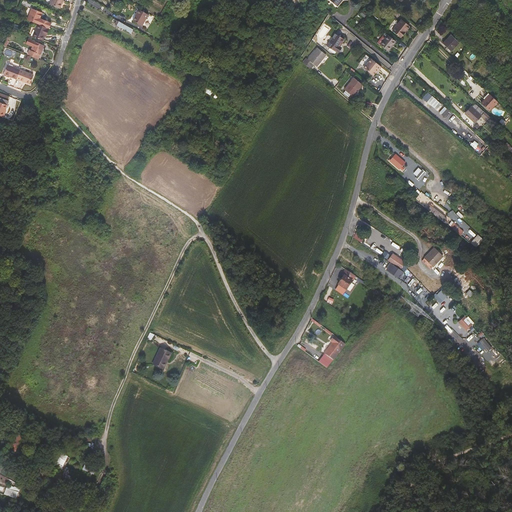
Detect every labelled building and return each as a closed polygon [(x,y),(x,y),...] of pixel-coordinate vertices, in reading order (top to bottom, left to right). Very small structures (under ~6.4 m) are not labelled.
[(60,8),(62,4),(52,0),(50,4),(60,8)] [(42,13),(32,9),(27,20),(38,24),(49,29),(50,27),(51,24),(40,19),(42,13)] [(148,15),(139,9),(135,15),(136,16),(133,21),(142,26),(148,15)] [(410,27),(401,20),(392,30),(401,37),(410,27)] [(131,32),(133,28),(118,21),(116,25),(131,32)] [(49,29),(38,24),(32,37),(43,41),(47,33),(48,33),(49,29)] [(337,53),(341,47),(340,46),(344,39),(335,33),(327,46),(337,53)] [(459,42),(451,34),(443,43),(451,51),(459,42)] [(388,35),(385,38),(380,44),(388,51),(396,41),(388,35)] [(28,55),(38,59),(44,45),(35,41),(30,39),(28,44),(33,46),(31,50),(30,50),(28,55)] [(312,63),(314,65),(316,67),(326,55),(318,48),(308,60),(306,58),(303,62),(309,67),(312,63)] [(366,66),(371,59),(368,56),(363,63),(366,66)] [(382,67),(371,59),(366,66),(364,68),(373,76),(376,73),(377,73),(382,67)] [(8,76),(17,79),(20,70),(7,65),(4,75),(7,76),(8,76)] [(20,70),(17,79),(30,84),(33,75),(20,70)] [(346,90),(351,95),(353,97),(363,85),(354,78),(345,90),(346,90)] [(218,98),(219,97),(213,94),(214,92),(207,88),(205,92),(217,99),(218,98)] [(489,111),(498,102),(489,93),(484,98),(485,99),(481,103),(489,111)] [(436,109),(442,103),(432,95),(426,101),(436,109)] [(482,115),(485,112),(475,103),(472,106),(482,115)] [(440,111),(445,117),(450,112),(445,106),(440,111)] [(486,121),(490,117),(485,112),(482,115),(472,106),(466,113),(475,122),(477,121),(481,116),(486,121)] [(482,126),(486,121),(481,116),(477,121),(482,126)] [(392,156),(387,163),(395,170),(396,168),(398,170),(402,164),(392,156)] [(413,173),(420,179),(426,172),(419,166),(413,173)] [(426,205),(430,200),(422,194),(418,199),(426,205)] [(438,220),(440,222),(444,218),(430,206),(427,210),(438,220)] [(452,229),(461,235),(464,230),(455,224),(452,229)] [(477,248),(486,239),(480,234),(477,239),(479,241),(475,246),(477,248)] [(435,249),(421,260),(428,269),(443,258),(435,249)] [(389,260),(401,268),(406,262),(399,258),(397,261),(391,257),(389,260)] [(355,275),(345,269),(342,273),(344,275),(338,283),(346,289),(355,275)] [(373,288),(370,291),(380,297),(382,294),(373,288)] [(443,300),(449,294),(442,288),(437,293),(443,300)] [(319,309),(315,315),(322,321),(324,317),(326,319),(328,316),(319,309)] [(465,314),(458,321),(466,330),(474,324),(465,314)] [(484,337),(480,340),(488,350),(492,347),(484,337)] [(319,362),(325,366),(343,344),(335,338),(332,341),(333,343),(324,353),(328,356),(326,358),(323,356),(319,362)] [(460,352),(463,349),(458,343),(455,345),(460,352)] [(164,352),(158,368),(168,373),(170,367),(169,367),(174,357),(164,352)] [(15,433),(7,450),(15,453),(22,436),(15,433)] [(66,469),(69,470),(72,464),(75,465),(77,460),(67,455),(64,461),(65,462),(64,466),(67,467),(66,469)] [(91,466),(88,471),(99,476),(101,470),(91,466)] [(8,484),(5,494),(15,498),(19,488),(8,484)] [(363,484),(356,498),(361,500),(368,487),(363,484)]
